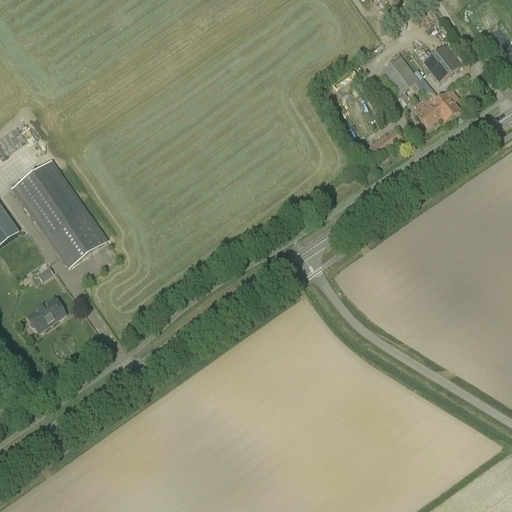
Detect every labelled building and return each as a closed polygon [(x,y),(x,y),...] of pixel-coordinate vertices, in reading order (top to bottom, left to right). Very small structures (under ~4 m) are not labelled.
[(407,13),(422,0),(415,0),(404,9),(407,13)] [(423,65),(439,86),(463,68),(445,47),(423,65)] [(419,83),(400,59),(380,75),(398,99),(419,83)] [(475,81),(471,84),(475,90),(479,86),(475,82),(475,81)] [(445,125),(460,113),(446,96),(417,118),(427,131),(440,120),(445,125)] [(374,100),(366,105),(372,112),(379,107),(374,100)] [(403,141),(395,131),(362,156),(369,166),(403,141)] [(12,192),(68,272),(108,243),(52,163),(12,192)] [(0,249),(22,236),(0,201),(0,249)] [(49,270),(37,278),(43,285),(54,277),(49,270)] [(62,309),(61,310),(54,299),(26,319),(39,338),(67,318),(65,315),(66,315),(66,313),(63,309),(62,309)]
